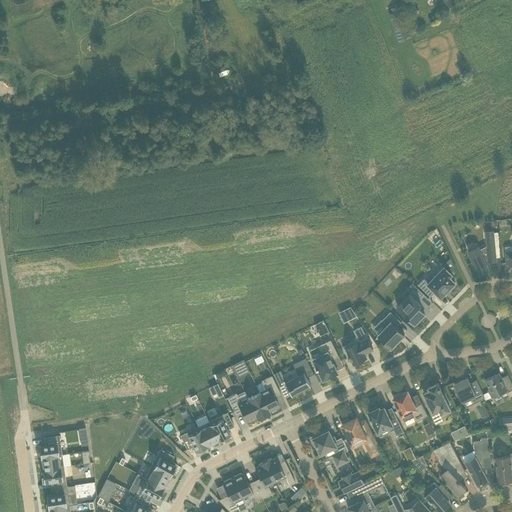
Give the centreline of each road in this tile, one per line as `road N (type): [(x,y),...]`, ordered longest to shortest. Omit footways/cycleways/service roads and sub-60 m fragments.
road 1 (residential): [(288,426),(431,354)]
road 2 (residential): [(169,511),(193,474),(288,426)]
